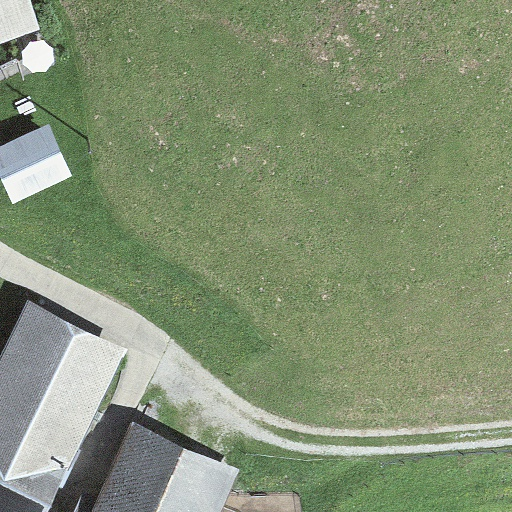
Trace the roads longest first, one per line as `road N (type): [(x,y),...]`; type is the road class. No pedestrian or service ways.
road 1 (track): [(511,434),(448,442),(290,436),(251,421),(155,345)]
road 2 (track): [(155,345),(60,511)]
road 3 (track): [(155,345),(0,260)]
